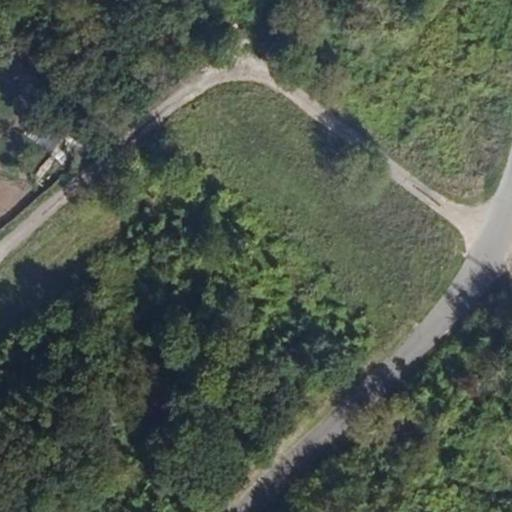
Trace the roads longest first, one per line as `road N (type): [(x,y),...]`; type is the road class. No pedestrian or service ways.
road 1 (unclassified): [(0,255),(192,90),(235,74),(287,85),(493,249)]
road 2 (unclassified): [(248,511),(449,316),(493,249)]
